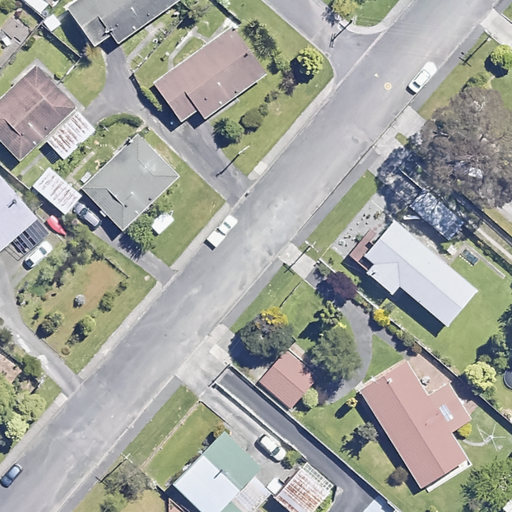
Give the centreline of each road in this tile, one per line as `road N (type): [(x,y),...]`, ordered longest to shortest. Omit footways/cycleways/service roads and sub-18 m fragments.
road 1 (residential): [(11,511),(379,86)]
road 2 (residential): [(379,86),(275,0)]
